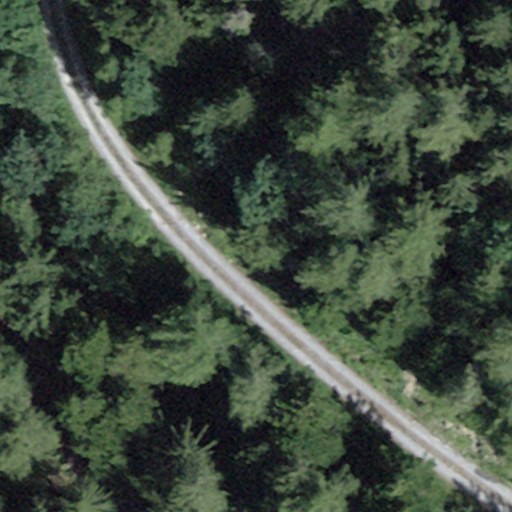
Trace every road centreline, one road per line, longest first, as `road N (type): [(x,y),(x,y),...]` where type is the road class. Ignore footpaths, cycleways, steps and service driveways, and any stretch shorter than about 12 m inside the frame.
road 1 (track): [(43,0),(75,104),(119,172),(203,264),(422,458),(501,511)]
road 2 (track): [(104,511),(0,297)]
